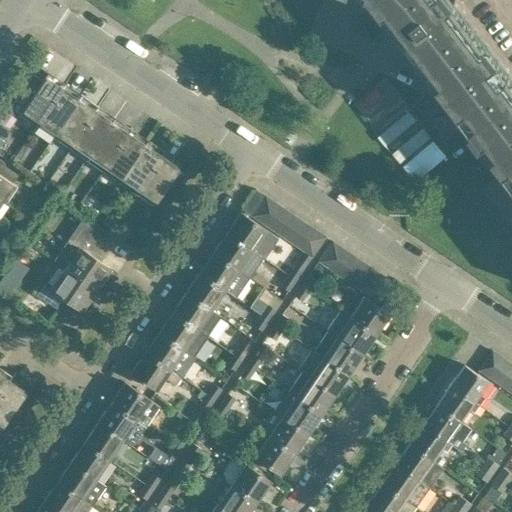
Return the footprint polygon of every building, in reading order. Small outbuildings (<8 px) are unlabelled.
[(380,0),(399,25),(398,26),(406,37),(408,36),(431,66),(436,63),(447,77),(442,81),(465,111),(470,108),(480,121),(475,124),(476,125),(473,128),(483,141),(491,135),(492,136),(502,149),(497,153),(509,169),(511,166),(511,74),(455,0),(380,0)] [(39,122),(62,88),(45,77),(22,110),(39,122)] [(55,133),(78,100),(62,88),(39,122),(55,133)] [(72,144),(94,111),(78,100),(55,133),(72,144)] [(88,156),(111,122),(94,111),(72,144),(88,156)] [(105,167),(128,134),(111,122),(88,156),(105,167)] [(121,178),(144,145),(128,134),(105,167),(121,178)] [(137,190),(160,156),(144,145),(121,178),(137,190)] [(155,202),(178,168),(160,156),(137,190),(155,202)] [(12,183),(0,174),(0,165),(3,162),(0,159),(0,199),(1,200),(12,183)] [(255,189),(241,209),(250,216),(264,195),(255,189)] [(260,222),(274,202),(264,195),(250,216),(260,222)] [(271,229),(284,209),(274,202),(260,222),(271,229)] [(281,236),(294,216),(284,209),(271,229),(281,236)] [(278,239),(239,212),(225,233),(263,258),(264,259),(278,239)] [(291,243),(304,223),(294,216),(281,236),(291,243)] [(99,261),(111,244),(115,238),(84,217),(53,261),(63,267),(95,290),(109,268),(99,261)] [(301,250),(314,230),(304,223),(291,243),(301,250)] [(311,257),(317,247),(324,236),(314,230),(301,250),(311,257)] [(225,233),(212,252),(249,278),(263,258),(225,233)] [(328,268),(341,248),(331,241),(317,261),(328,268)] [(338,275),(351,255),(341,248),(328,268),(338,275)] [(295,263),(287,275),(296,281),(303,269),(311,257),(303,251),(295,263)] [(212,252),(198,272),(224,290),(235,298),(249,278),(212,252)] [(348,282),(361,262),(351,255),(338,275),(348,282)] [(358,289),(372,269),(361,262),(348,282),(358,289)] [(95,290),(63,267),(50,286),(41,280),(32,293),(56,309),(63,299),(80,311),(95,290)] [(368,295),(382,275),(372,269),(358,289),(368,295)] [(211,310),(224,290),(198,272),(185,292),(211,310)] [(310,290),(317,278),(309,273),(302,284),(310,290)] [(290,290),(296,281),(287,275),(281,284),(290,290)] [(378,302),(392,282),(382,275),(368,295),(378,302)] [(304,299),(310,290),(302,284),(295,294),(304,299)] [(185,292),(171,312),(207,337),(220,317),(211,310),(185,292)] [(375,335),(389,315),(392,310),(392,307),(391,305),(387,303),(385,302),(383,303),(380,308),(362,296),(349,317),(375,335)] [(269,321),(278,308),(269,302),(260,315),(269,321)] [(375,335),(349,317),(340,311),(327,331),(362,355),(375,335)] [(171,312),(157,332),(184,350),(193,357),(207,337),(171,312)] [(282,329),(290,317),(283,312),(274,324),(282,329)] [(263,330),(269,321),(260,315),(254,324),(263,330)] [(282,329),(274,324),(268,332),(276,337),(282,329)] [(362,355),(327,331),(314,351),(348,374),(362,355)] [(184,350),(157,332),(144,352),(180,377),(187,366),(177,359),(184,350)] [(241,360),(256,340),(247,334),(233,355),(241,360)] [(348,374),(314,351),(312,349),(298,369),(301,371),(335,394),(348,374)] [(488,377),(501,357),(491,350),(478,370),(488,377)] [(256,369),(264,357),(255,351),(247,363),(256,369)] [(180,377),(144,352),(130,372),(156,390),(166,376),(175,383),(180,377)] [(236,369),(241,360),(233,355),(227,363),(236,369)] [(498,384),(511,364),(501,357),(488,377),(498,384)] [(249,379),(256,369),(247,363),(240,373),(249,379)] [(480,392),(488,381),(464,364),(450,384),(479,404),(486,396),(480,392)] [(508,391),(511,384),(511,364),(498,384),(508,391)] [(335,394),(301,371),(288,391),(321,414),(335,394)] [(0,424),(2,425),(25,392),(8,380),(0,391),(0,424)] [(159,406),(124,382),(110,402),(145,426),(159,406)] [(214,400),(222,388),(214,382),(206,395),(214,400)] [(479,404),(450,384),(436,404),(460,421),(461,419),(470,407),(475,410),(479,404)] [(321,414),(288,391),(275,409),(282,414),(281,415),(308,434),(321,414)] [(229,409),(237,398),(228,392),(221,403),(229,409)] [(198,424),(214,400),(206,395),(190,419),(198,424)] [(145,426),(110,402),(96,422),(123,440),(131,446),(145,426)] [(223,419),(229,409),(221,403),(214,413),(223,419)] [(472,427),(461,419),(460,421),(436,404),(422,424),(451,444),(452,443),(462,449),(467,442),(463,439),(472,427)] [(308,434),(281,415),(268,435),(295,453),(308,434)] [(109,460),(123,440),(96,422),(83,442),(109,460)] [(451,444),(422,424),(408,443),(433,460),(434,458),(442,447),(447,450),(451,444)] [(511,427),(508,425),(503,433),(511,438),(511,427)] [(180,450),(188,437),(180,432),(171,444),(180,450)] [(295,453),(268,435),(254,455),(281,473),(295,453)] [(96,480),(109,460),(83,442),(69,461),(96,480)] [(194,459),(202,447),(194,442),(186,453),(194,459)] [(433,460),(408,443),(395,463),(429,487),(444,466),(434,458),(433,460)] [(174,458),(180,450),(171,444),(166,453),(174,458)] [(493,473),(500,463),(499,462),(506,451),(498,445),(491,456),(489,455),(481,465),(493,473)] [(181,479),(194,459),(186,453),(173,473),(181,479)] [(270,481),(240,460),(231,460),(224,472),(227,480),(232,482),(231,483),(231,484),(257,501),(270,481)] [(105,486),(96,480),(69,461),(56,481),(92,506),(105,486)] [(429,487),(395,463),(381,483),(416,507),(429,487)] [(488,480),(493,473),(481,465),(476,472),(488,480)] [(508,484),(511,478),(511,470),(504,465),(496,475),(508,484)] [(153,490),(161,477),(153,471),(144,484),(153,490)] [(168,498),(181,479),(173,473),(159,493),(168,498)] [(508,484),(496,475),(491,483),(503,491),(508,484)] [(231,484),(231,483),(222,477),(209,495),(219,502),(217,503),(229,511),(249,511),(257,501),(231,484)] [(87,511),(92,506),(56,481),(42,501),(58,511),(87,511)] [(381,483),(367,503),(380,511),(412,511),(416,507),(381,483)] [(147,498),(153,490),(144,484),(139,493),(147,498)] [(161,508),(168,498),(159,493),(152,502),(161,508)] [(464,511),(465,511),(472,502),(460,494),(453,504),(464,511)] [(58,511),(42,501),(34,511),(58,511)] [(229,511),(217,503),(211,511),(229,511)] [(380,511),(367,503),(360,511),(380,511)]
